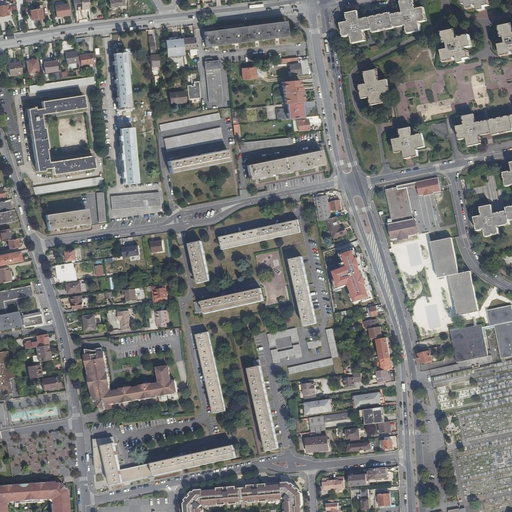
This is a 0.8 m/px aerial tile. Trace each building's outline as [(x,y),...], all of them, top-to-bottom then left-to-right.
[(72,0),(74,10),(88,9),(86,0),(72,0)] [(111,8),(114,8),(114,6),(117,6),(117,4),(120,4),(120,6),(124,5),(123,0),(109,0),(110,7),(111,6),(111,8)] [(427,23),(424,10),(417,11),(414,0),(413,0),(401,3),(403,14),(391,17),(391,14),(360,20),(358,12),(348,13),(349,22),(341,23),(344,37),(353,36),(355,43),(365,41),(363,32),(373,30),(373,33),(406,27),(407,32),(420,29),(419,25),(427,23)] [(462,0),(464,4),(466,3),(467,8),(474,6),(474,5),(476,4),(478,11),(485,9),(484,7),(490,6),(488,0),(462,0)] [(56,17),(69,15),(67,4),(54,6),(56,17)] [(0,16),(9,15),(8,12),(10,12),(10,8),(8,8),(7,5),(0,6),(0,16)] [(287,37),(285,22),(204,32),(206,47),(209,47),(209,45),(223,44),(223,45),(230,44),(230,43),(243,41),(243,42),(250,42),(249,40),(263,39),(264,40),(270,39),(270,38),(283,36),(284,37),(287,37)] [(511,23),(500,26),(502,37),(505,37),(506,43),(499,44),(502,57),(511,54),(511,23)] [(458,39),(456,29),(442,32),(444,43),(447,42),(448,48),(442,50),(444,62),(455,60),(454,57),(458,57),(459,63),(466,61),(466,59),(471,58),(470,56),(469,50),(466,51),(465,48),(472,46),(470,35),(460,37),(460,38),(458,39)] [(189,38),(182,39),(183,49),(189,49),(195,48),(194,37),(189,37),(189,38)] [(153,38),(148,38),(149,43),(150,43),(151,55),(150,55),(151,71),(156,70),(155,66),(159,66),(158,54),(155,55),(154,43),(153,43),(153,38)] [(182,38),(164,40),(166,58),(184,55),(183,49),(182,39),(182,38)] [(77,56),(76,50),(72,51),(72,53),(65,54),(67,64),(78,62),(77,56)] [(95,55),(95,53),(91,54),(91,53),(80,56),(82,65),(92,63),(93,74),(97,73),(95,55)] [(130,108),(126,53),(114,54),(114,61),(113,61),(113,65),(115,65),(116,80),(114,80),(115,83),(116,83),(117,98),(116,98),(116,102),(118,102),(118,109),(119,109),(119,110),(122,110),(122,108),(130,108)] [(37,59),(27,61),(29,74),(39,72),(37,59)] [(58,70),(56,61),(44,63),(46,72),(58,70)] [(218,61),(212,62),(206,62),(205,63),(208,101),(222,100),(218,61)] [(22,73),(19,62),(8,64),(11,75),(22,73)] [(301,74),(299,63),(289,64),(290,75),(301,74)] [(256,77),(255,67),(242,68),(243,78),(256,77)] [(391,94),(389,79),(381,81),(379,70),(365,72),(368,83),(360,85),(361,93),(363,100),(371,98),(372,106),(386,103),(384,95),(391,94)] [(94,84),(93,77),(30,86),(31,93),(94,84)] [(302,84),(301,80),(285,81),(286,86),(285,86),(286,96),(287,96),(288,104),(302,102),(305,102),(304,96),(302,97),(301,92),(303,91),(303,88),(302,88),(302,84)] [(190,84),(187,85),(188,98),(200,97),(198,81),(193,81),(194,85),(190,86),(190,84)] [(170,92),(171,103),(187,101),(186,90),(170,92)] [(85,108),(83,96),(42,102),(42,108),(35,110),(34,106),(32,107),(32,108),(27,109),(36,171),(44,170),(44,169),(51,167),(52,174),(94,168),(92,156),(48,162),(46,149),(47,149),(44,128),(43,128),(41,114),(85,108)] [(293,118),(303,117),(302,110),(305,110),(305,106),(303,106),(302,102),(288,104),(288,108),(277,109),(278,120),(293,118)] [(220,119),(219,113),(159,124),(161,130),(220,119)] [(511,114),(510,115),(489,120),(486,120),(476,122),(474,114),(463,117),(465,125),(457,126),(460,139),(467,138),(469,146),(483,144),(481,135),(493,133),(493,135),(511,130),(511,114)] [(308,120),(297,121),(299,131),(309,130),(308,120)] [(434,136),(446,135),(444,123),(433,125),(434,136)] [(166,150),(223,138),(221,126),(164,138),(166,150)] [(426,147),(423,133),(413,136),(411,127),(400,130),(402,138),(394,140),(396,153),(404,152),(406,159),(419,156),(417,149),(426,147)] [(136,183),(132,128),(120,129),(121,136),(119,136),(120,140),(121,140),(122,155),(121,155),(121,159),(122,159),(124,173),(122,173),(123,177),(124,177),(125,184),(136,183)] [(293,144),(292,137),(240,143),(241,149),(293,144)] [(170,173),(229,161),(227,149),(168,161),(170,173)] [(323,164),(320,151),(247,165),(250,179),(263,176),(263,177),(270,176),(270,175),(283,172),(283,173),(290,172),(290,171),(303,168),(303,169),(310,168),(310,167),(323,164)] [(511,163),(511,164),(511,166),(511,172),(504,175),(507,188),(511,186),(511,207),(507,209),(507,212),(495,215),(493,207),(480,209),(482,217),(474,219),(478,233),(485,231),(486,238),(499,235),(498,228),(510,226),(509,222),(511,221),(511,163)] [(37,187),(38,194),(102,184),(101,178),(37,187)] [(416,235),(406,189),(402,189),(397,191),(396,188),(386,191),(392,218),(392,220),(393,223),(388,224),(392,240),(398,239),(408,236),(416,235)] [(160,205),(159,192),(111,197),(112,210),(160,205)] [(106,221),(103,193),(97,193),(99,222),(106,221)] [(326,196),(317,197),(321,221),(330,219),(329,210),(333,209),(334,210),(342,209),(340,200),(328,202),(326,196)] [(0,212),(9,211),(7,200),(0,201),(0,212)] [(88,224),(86,209),(46,215),(48,230),(51,230),(51,228),(64,227),(65,228),(72,226),(71,225),(84,223),(85,225),(88,224)] [(9,211),(0,212),(0,223),(13,221),(10,211),(9,211)] [(341,229),(337,217),(328,220),(335,239),(348,234),(346,228),(341,229)] [(301,232),(299,220),(221,237),(223,249),(301,232)] [(12,240),(9,229),(0,231),(0,236),(1,242),(8,240),(12,240)] [(458,315),(480,311),(471,271),(460,273),(452,238),(431,242),(432,247),(430,247),(436,273),(437,273),(438,278),(450,275),(454,293),(452,293),(456,311),(457,311),(458,315)] [(17,239),(12,240),(8,240),(10,249),(19,247),(17,239)] [(164,251),(163,241),(151,242),(152,253),(164,251)] [(211,280),(202,241),(190,244),(199,283),(211,280)] [(355,302),(373,297),(359,241),(323,251),(325,261),(342,257),(344,264),(342,264),(343,268),(334,270),(336,279),(334,280),(336,290),(351,286),(355,302)] [(77,260),(76,251),(66,252),(67,261),(77,260)] [(0,266),(21,262),(20,256),(19,256),(18,252),(0,255),(0,266)] [(317,323),(303,257),(291,259),(306,325),(317,323)] [(103,272),(102,265),(95,266),(97,274),(103,272)] [(77,272),(77,266),(68,267),(69,275),(78,274),(77,272)] [(8,268),(0,269),(0,283),(11,281),(8,268)] [(81,284),(80,282),(67,284),(68,294),(82,292),(81,284)] [(168,301),(166,285),(152,287),(153,291),(155,291),(157,302),(168,301)] [(3,301),(33,296),(31,286),(0,291),(0,330),(21,327),(18,314),(6,316),(3,301)] [(262,288),(203,301),(205,312),(205,313),(264,300),(262,288)] [(137,300),(135,289),(125,290),(127,301),(137,300)] [(33,298),(33,296),(3,301),(6,316),(18,314),(21,327),(21,329),(24,329),(22,318),(21,316),(20,310),(18,311),(8,313),(6,304),(16,302),(19,301),(33,298)] [(82,296),(72,297),(72,302),(73,302),(74,309),(84,308),(83,304),(83,299),(82,296)] [(205,312),(203,301),(195,303),(197,313),(205,312)] [(498,332),(511,329),(511,304),(488,310),(491,326),(491,327),(495,326),(495,328),(497,333),(498,332)] [(376,308),(376,307),(365,309),(367,317),(378,315),(378,313),(377,310),(378,310),(378,308),(376,308)] [(121,317),(121,320),(122,326),(131,325),(129,310),(117,311),(118,317),(121,317)] [(158,317),(160,327),(168,326),(167,322),(169,322),(168,310),(156,312),(157,317),(158,317)] [(22,318),(24,329),(43,325),(41,314),(22,318)] [(83,316),(84,324),(85,323),(86,332),(97,330),(97,329),(96,327),(95,315),(83,316)] [(365,322),(366,329),(370,329),(378,327),(377,320),(365,322)] [(451,331),(452,333),(457,332),(459,342),(485,336),(483,328),(482,324),(477,325),(476,326),(456,330),(451,331)] [(491,326),(483,328),(485,336),(485,339),(488,338),(486,330),(495,328),(495,326),(491,327),(491,326)] [(372,339),(383,337),(381,327),(378,327),(370,329),(372,339)] [(292,342),(298,340),(295,328),(267,335),(270,347),(276,345),(275,339),(290,336),(292,342)] [(339,356),(333,329),(327,330),(333,358),(339,356)] [(497,333),(498,340),(511,336),(511,329),(498,332),(497,333)] [(214,412),(226,410),(209,332),(197,334),(214,412)] [(452,333),(457,357),(463,356),(461,349),(459,342),(457,332),(452,333)] [(46,334),(36,336),(38,347),(48,345),(46,334)] [(461,349),(486,343),(485,339),(485,336),(459,342),(461,349)] [(511,336),(498,340),(502,359),(511,356),(511,336)] [(381,359),(390,357),(387,338),(377,340),(379,347),(378,348),(379,351),(380,351),(381,359)] [(321,347),(320,340),(307,342),(309,349),(321,347)] [(463,356),(457,357),(458,362),(489,355),(486,343),(461,349),(463,356)] [(302,357),(299,344),(293,345),(293,348),(277,352),(277,349),(271,350),(274,363),(280,362),(279,359),(295,356),(296,358),(302,357)] [(50,360),(48,345),(38,347),(36,347),(38,362),(50,360)] [(453,348),(449,346),(445,353),(449,356),(453,348)] [(175,391),(176,391),(178,391),(176,379),(172,380),(169,365),(157,367),(160,382),(152,384),(151,382),(148,382),(147,380),(143,381),(144,383),(140,384),(140,386),(132,387),(131,385),(128,386),(128,384),(124,384),(124,387),(121,387),(121,390),(112,391),(110,392),(109,386),(111,385),(109,373),(108,373),(107,373),(106,364),(107,364),(105,351),(103,351),(103,347),(95,349),(95,350),(86,349),(87,354),(85,355),(87,367),(89,367),(91,376),(89,376),(91,389),(93,388),(95,398),(95,401),(96,401),(96,402),(95,404),(106,410),(107,408),(108,408),(109,409),(114,408),(114,404),(113,402),(123,400),(124,402),(124,403),(135,400),(135,398),(143,397),(143,398),(144,399),(155,397),(155,396),(155,395),(163,393),(163,395),(175,393),(175,391)] [(431,356),(432,356),(431,351),(429,352),(428,350),(424,352),(424,353),(421,354),(421,359),(431,356)] [(0,383),(9,382),(9,378),(14,377),(13,371),(11,371),(7,352),(0,352),(0,383)] [(388,370),(392,369),(391,365),(392,365),(390,357),(381,359),(378,359),(377,360),(378,366),(381,366),(381,371),(388,370)] [(333,365),(332,358),(288,368),(290,374),(333,365)] [(27,367),(30,379),(46,376),(45,371),(40,372),(39,365),(27,367)] [(279,448),(261,366),(249,368),(267,450),(279,448)] [(390,377),(388,370),(381,371),(379,371),(378,371),(379,383),(392,381),(391,377),(390,377)] [(362,373),(355,374),(355,377),(346,378),(347,388),(357,387),(356,382),(363,381),(362,373)] [(60,387),(58,377),(41,380),(43,389),(60,387)] [(304,381),(306,399),(318,397),(317,392),(318,392),(317,385),(316,385),(316,379),(304,381)] [(11,394),(9,382),(0,383),(0,392),(1,395),(11,394)] [(382,404),(380,392),(354,396),(356,408),(382,404)] [(333,411),(331,399),(305,403),(307,415),(333,411)] [(367,415),(368,424),(379,423),(384,422),(382,407),(362,410),(362,416),(367,415)] [(351,412),(324,416),(324,422),(352,418),(351,412)] [(310,418),(311,432),(317,431),(321,430),(325,430),(324,422),(324,416),(310,418)] [(391,432),(390,421),(384,422),(379,423),(380,433),(391,432)] [(349,439),(352,438),(361,437),(360,429),(348,431),(349,439)] [(103,444),(114,442),(113,436),(93,439),(96,467),(107,465),(103,444)] [(318,438),(320,451),(331,449),(329,436),(326,436),(322,437),(318,438)] [(309,453),(320,451),(318,438),(311,439),(307,439),(309,453)] [(393,448),(392,439),(380,441),(381,444),(381,446),(384,446),(385,449),(393,448)] [(120,470),(114,442),(103,444),(107,465),(111,484),(123,482),(120,470)] [(371,443),(349,445),(349,451),(371,449),(371,443)] [(209,450),(150,463),(152,475),(183,469),(238,456),(235,444),(209,450)] [(49,461),(65,457),(64,449),(48,453),(49,461)] [(120,470),(123,482),(145,478),(152,475),(150,463),(120,470)] [(386,467),(368,469),(369,474),(371,474),(372,479),(385,478),(385,472),(387,472),(386,467)] [(350,475),(350,485),(350,486),(367,485),(366,474),(350,475)] [(335,481),(335,489),(339,488),(339,490),(345,489),(345,488),(346,488),(345,478),(340,478),(340,480),(338,480),(335,481)] [(329,481),(329,479),(323,480),(324,490),(326,490),(326,491),(332,490),(332,489),(335,489),(335,481),(331,481),(329,481)] [(302,511),(303,509),(302,505),(304,505),(303,493),(301,491),(302,490),(299,487),(298,488),(295,486),(296,485),(293,482),(292,483),(290,482),(282,482),(282,484),(268,485),(267,483),(260,484),(259,482),(252,483),(253,484),(248,485),(248,487),(243,487),(237,488),(237,486),(232,486),(232,485),(225,485),(225,487),(218,488),(218,489),(204,491),(203,489),(196,490),(194,492),(193,491),(190,494),(191,495),(189,498),(188,497),(185,500),(186,501),(184,503),(184,511),(203,511),(203,510),(203,508),(201,508),(201,507),(203,505),(205,505),(210,505),(220,504),(220,505),(223,505),(228,504),(228,503),(232,503),(232,504),(235,504),(239,504),(239,501),(242,501),(244,501),(246,501),(249,501),(249,503),(253,503),(257,502),(257,501),(260,501),(261,502),(265,502),(269,501),(269,500),(279,499),(284,499),(283,498),(286,498),(287,500),(287,501),(286,502),(286,503),(286,508),(286,511),(302,511)] [(67,511),(66,499),(67,499),(67,491),(57,483),(49,484),(49,485),(44,485),(44,484),(31,485),(31,486),(27,487),(26,485),(16,486),(16,487),(12,488),(12,486),(0,487),(0,511),(5,511),(5,507),(4,507),(4,504),(6,502),(9,502),(9,503),(13,502),(20,502),(20,504),(35,503),(35,501),(42,500),(46,500),(46,499),(48,499),(51,501),(51,504),(51,511),(67,511)] [(369,489),(362,490),(363,510),(370,509),(369,489)] [(375,505),(375,509),(392,507),(392,505),(391,491),(380,492),(380,494),(379,494),(380,505),(375,505)] [(330,511),(338,511),(339,511),(339,506),(339,503),(337,503),(337,500),(336,500),(334,500),(330,500),(330,504),(327,504),(328,511),(330,511)]
